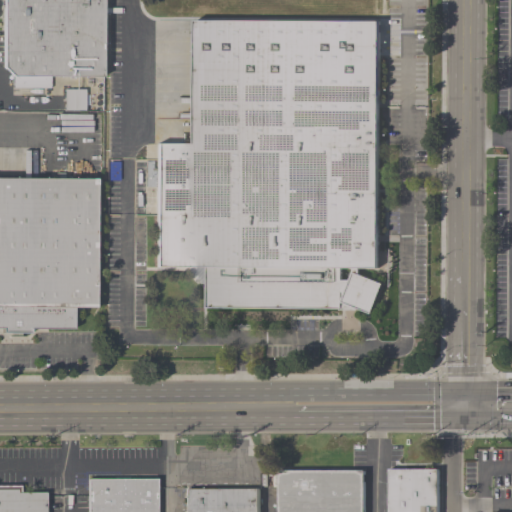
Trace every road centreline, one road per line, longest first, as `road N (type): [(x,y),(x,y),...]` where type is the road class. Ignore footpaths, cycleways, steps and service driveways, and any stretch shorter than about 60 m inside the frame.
road 1 (tertiary): [(464,0),(463,274)]
road 2 (secondary): [(0,414),(241,407)]
road 3 (secondary): [(460,392),(275,391)]
road 4 (secondary): [(284,418),(454,415)]
road 5 (tertiary): [(463,274),(454,415)]
